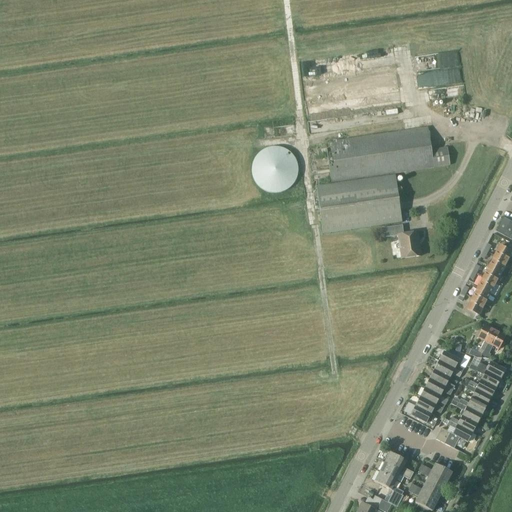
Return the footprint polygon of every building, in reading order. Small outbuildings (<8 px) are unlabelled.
[(414,55),(415,69),(461,66),(460,51),(414,55)] [(427,128),(326,143),(332,185),(433,169),(433,168),(449,166),(446,149),(430,151),(427,128)] [(297,169),(297,165),(296,160),(294,157),(291,152),(286,149),(283,147),(279,145),(274,145),(268,145),(265,146),(261,148),(257,151),(253,155),(251,159),(250,163),(249,168),(249,173),(251,177),(253,182),(256,185),(259,188),(263,191),(267,192),(272,193),(278,192),(281,191),(286,189),(290,186),(292,183),(295,179),(297,174),(297,169)] [(394,176),(316,188),(323,235),(371,228),(401,223),(394,176)] [(496,232),(503,235),(511,221),(504,218),(496,232)] [(511,235),(511,221),(503,235),(510,239),(511,235)] [(401,259),(420,257),(417,233),(403,235),(402,226),(381,229),(382,239),(398,236),(401,259)] [(511,251),(501,246),(496,256),(508,263),(511,255),(511,251)] [(508,263),(496,256),(490,267),(502,273),(508,263)] [(490,267),(485,277),(497,284),(502,273),(490,267)] [(497,284),(485,277),(479,288),(491,294),(497,284)] [(479,288),(473,298),(486,305),(491,294),(479,288)] [(480,316),(486,305),(473,298),(467,309),(480,316)] [(477,348),(475,351),(482,355),(494,331),(484,326),(477,338),(484,342),(480,349),(477,348)] [(505,337),(494,331),(482,355),(489,358),(491,355),(489,354),(493,346),(499,350),(505,337)] [(471,350),(468,355),(480,358),(481,355),(471,350)] [(444,352),(439,361),(462,373),(464,369),(457,365),(459,361),(444,352)] [(466,355),(460,367),(464,369),(470,358),(471,357),(471,356),(466,355)] [(462,373),(439,361),(434,370),(450,379),(452,374),(459,378),(462,373)] [(479,364),(477,367),(501,379),(505,370),(490,362),(487,368),(479,364)] [(477,367),(475,371),(483,375),(480,380),(496,388),(501,379),(477,367)] [(434,370),(429,379),(452,391),(454,387),(448,383),(450,379),(434,370)] [(429,379),(424,388),(440,397),(443,392),(450,396),(452,391),(429,379)] [(470,381),(468,385),(491,397),(496,388),(480,380),(477,386),(470,381)] [(468,385),(466,389),(473,393),(471,398),(487,407),(491,397),(468,385)] [(440,397),(424,388),(420,397),(442,409),(445,405),(438,401),(440,397)] [(420,397),(415,406),(431,415),(433,411),(440,414),(442,409),(420,397)] [(460,400),(458,404),(482,416),(487,407),(471,398),(468,404),(460,400)] [(458,404),(456,407),(462,410),(459,415),(461,416),(477,425),(482,416),(458,404)] [(434,416),(431,415),(415,406),(410,416),(433,428),(436,423),(432,421),(434,416)] [(451,418),(449,421),(472,434),(477,425),(461,416),(458,422),(451,418)] [(449,421),(447,425),(449,427),(447,432),(450,433),(455,436),(454,436),(458,438),(468,443),(472,434),(449,421)] [(441,428),(435,439),(440,442),(445,431),(441,428)] [(445,431),(440,442),(444,444),(450,433),(447,432),(445,431)] [(450,433),(444,444),(449,447),(453,449),(455,444),(458,438),(454,436),(455,436),(450,433)] [(406,461),(390,453),(385,463),(411,477),(413,473),(403,468),(406,461)] [(385,463),(380,472),(396,481),(399,475),(409,480),(411,477),(385,463)] [(432,470),(422,465),(420,468),(447,482),(452,473),(435,464),(432,470)] [(442,492),(447,482),(420,468),(418,472),(428,477),(425,483),(442,492)] [(400,484),(396,481),(380,472),(375,482),(401,496),(403,492),(398,489),(400,484)] [(412,484),(410,488),(437,502),(442,492),(425,483),(422,489),(412,484)] [(415,503),(431,511),(437,502),(410,488),(408,491),(418,496),(415,503)] [(391,505),(397,508),(401,500),(395,497),(391,505)] [(382,500),(378,509),(383,511),(387,511),(391,505),(382,500)]
